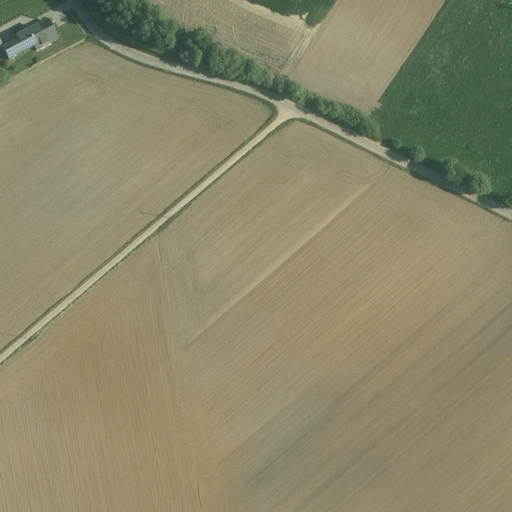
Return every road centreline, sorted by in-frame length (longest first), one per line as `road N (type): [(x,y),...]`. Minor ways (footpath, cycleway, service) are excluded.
road 1 (residential): [(0,361),(291,108)]
road 2 (residential): [(73,0),(111,44),(133,55),(291,108)]
road 3 (residential): [(291,108),(511,215)]
